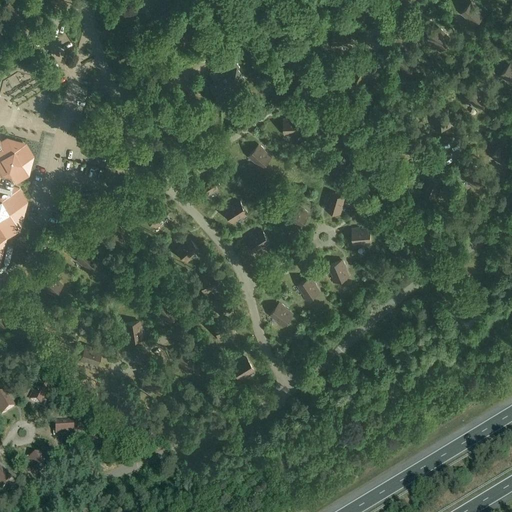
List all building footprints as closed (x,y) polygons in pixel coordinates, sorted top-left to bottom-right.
[(6,10),(16,18),(25,8),(24,7),(24,5),(21,3),(20,3),(16,0),(9,0),(1,9),(5,12),(6,10)] [(363,5),(366,16),(380,12),(379,11),(380,10),(379,6),(378,6),(376,0),(361,0),(359,1),(360,5),(363,5)] [(471,2),(462,13),(471,21),(469,23),(473,26),(484,14),(477,7),(477,6),(474,3),(473,3),(471,2)] [(438,28),(429,38),(438,47),(436,49),(440,52),(451,39),(444,33),(443,31),(441,29),(439,29),(438,28)] [(338,44),(350,45),(351,31),(349,31),(348,30),(345,30),(344,31),(334,30),(333,47),(338,47),(338,44)] [(404,52),(395,62),(404,70),(402,72),(406,76),(417,63),(409,56),(409,55),(407,53),(405,53),(404,52)] [(224,64),(210,73),(216,81),(210,85),(218,96),(218,95),(222,102),(235,93),(231,87),(244,78),(237,68),(240,66),(233,56),(223,62),(224,64)] [(365,79),(371,68),(359,61),(358,63),(356,63),(355,66),(355,68),(350,77),(365,84),(367,80),(365,79)] [(505,78),(511,84),(511,65),(510,64),(499,77),(503,80),(505,78)] [(470,101),(480,109),(489,98),(488,97),(488,96),(485,94),(484,94),(476,87),(465,100),(469,103),(470,101)] [(434,115),(435,128),(449,126),(449,125),(450,124),(450,120),(449,119),(447,109),(431,111),(431,116),(434,115)] [(284,120),(285,134),(297,133),(297,135),(302,135),(301,118),(291,119),(290,118),(287,118),(286,119),(284,120)] [(0,266),(1,266),(7,238),(20,230),(27,201),(20,188),(13,186),(14,180),(27,172),(31,157),(23,144),(8,140),(2,144),(0,140),(0,266)] [(406,156),(418,157),(420,143),(418,143),(417,142),(414,141),(413,142),(403,141),(401,158),(406,158),(406,156)] [(258,145),(249,155),(258,164),(256,166),(260,169),(271,157),(264,150),(264,148),(261,146),(260,146),(258,145)] [(502,145),(492,156),(502,164),(500,166),(504,169),(511,159),(511,154),(507,150),(507,149),(504,146),(503,146),(502,145)] [(471,165),(463,176),(473,183),(471,186),(475,188),(485,175),(477,169),(477,168),(474,166),(473,166),(471,165)] [(199,183),(206,195),(217,189),(218,191),(222,188),(213,174),(205,180),(203,179),(200,181),(200,182),(199,183)] [(438,193),(442,181),(429,176),(428,178),(427,178),(426,182),(426,183),(423,192),(438,198),(440,194),(438,193)] [(326,209),(340,213),(344,201),(346,202),(347,197),(331,192),(329,202),(327,203),(326,206),(327,207),(326,209)] [(225,210),(233,222),(243,215),(245,217),(249,215),(240,201),(231,206),(230,206),(227,208),(227,209),(225,210)] [(158,222),(166,213),(156,204),(155,205),(154,205),(151,208),(151,209),(144,216),(157,228),(160,224),(158,222)] [(291,218),(301,226),(309,214),(308,213),(307,212),(305,210),(303,210),(295,204),(285,217),(289,220),(291,218)] [(118,227),(109,237),(118,245),(116,247),(120,251),(131,238),(124,231),(123,230),(121,228),(120,228),(118,227)] [(352,229),(353,243),(366,242),(366,245),(371,244),(370,228),(360,228),(358,228),(355,228),(354,229),(352,229)] [(248,239),(255,251),(266,244),(267,247),(271,244),(262,230),(254,235),(253,235),(250,237),(249,238),(248,239)] [(189,257),(199,249),(190,238),(188,239),(187,239),(184,242),(184,243),(176,249),(187,262),(191,259),(189,257)] [(86,249),(77,259),(86,267),(84,269),(88,272),(99,260),(91,253),(91,252),(89,250),(87,250),(86,249)] [(342,260),(329,266),(334,277),(332,278),(334,282),(349,276),(345,266),(345,265),(344,262),(343,261),(342,260)] [(209,290),(220,285),(214,272),(213,273),(211,272),(208,274),(208,275),(198,279),(205,295),(210,293),(209,290)] [(50,273),(40,284),(49,292),(48,294),(51,297),(62,285),(55,278),(55,276),(52,274),(51,274),(50,273)] [(310,277),(298,285),(305,295),(303,296),(306,300),(320,291),(314,283),(314,281),(312,278),(311,278),(310,277)] [(159,313),(168,322),(178,312),(177,311),(176,309),(174,307),(173,307),(165,300),(154,312),(157,315),(159,313)] [(279,303),(271,315),(281,322),(279,324),(283,327),(293,313),(285,307),(284,306),(282,304),(280,304),(279,303)] [(0,329),(10,318),(3,311),(2,310),(0,307),(0,329)] [(452,312),(458,326),(464,324),(458,309),(452,312)] [(223,336),(234,332),(230,318),(228,319),(227,318),(224,319),(223,321),(214,324),(219,340),(224,338),(223,336)] [(126,328),(128,340),(142,338),(141,336),(142,335),(142,332),(140,331),(139,321),(122,324),(123,328),(126,328)] [(85,360),(97,364),(101,351),(100,350),(99,349),(96,348),(95,348),(85,345),(80,361),(84,363),(85,360)] [(184,348),(175,359),(185,367),(183,369),(186,372),(197,360),(190,353),(190,352),(187,349),(186,350),(184,348)] [(243,376),(254,369),(246,358),(245,358),(244,358),(241,360),(240,361),(232,367),(241,381),(245,378),(243,376)] [(152,373),(145,385),(156,391),(155,393),(159,396),(167,381),(158,376),(157,375),(154,373),(153,374),(152,373)] [(30,400),(42,406),(48,395),(50,397),(53,392),(38,385),(33,394),(32,394),(30,397),(31,399),(30,400)] [(0,411),(2,414),(13,407),(12,405),(13,404),(11,401),(10,401),(4,392),(0,394),(0,411)] [(121,408),(124,395),(110,392),(110,394),(109,395),(108,398),(109,399),(107,409),(123,413),(124,408),(121,408)] [(54,423),(55,437),(68,436),(68,439),(73,438),(72,422),(62,422),(60,421),(57,422),(56,423),(54,423)] [(40,453),(28,460),(34,471),(31,472),(34,476),(48,468),(43,459),(44,458),(42,455),(41,455),(40,453)] [(0,491),(11,479),(3,472),(3,471),(1,468),(0,468),(0,491)]
